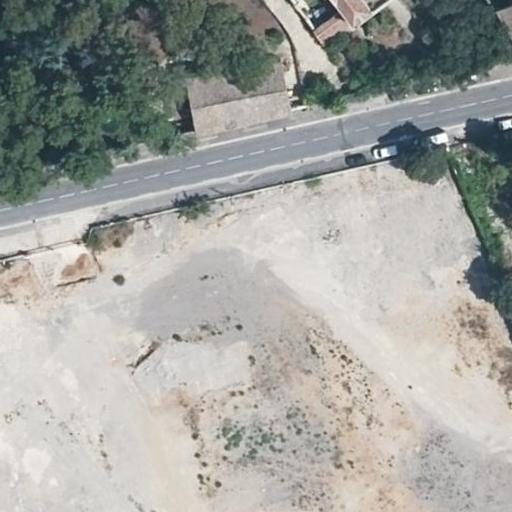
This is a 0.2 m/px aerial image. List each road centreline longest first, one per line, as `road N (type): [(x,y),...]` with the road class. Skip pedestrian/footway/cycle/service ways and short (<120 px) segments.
road 1 (tertiary): [(511,94),(0,208)]
road 2 (residential): [(130,511),(0,370)]
